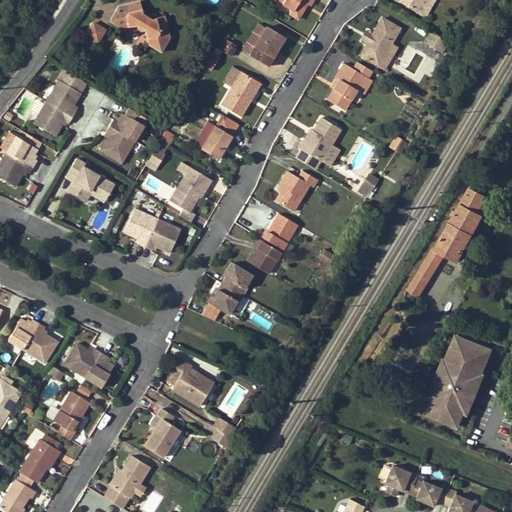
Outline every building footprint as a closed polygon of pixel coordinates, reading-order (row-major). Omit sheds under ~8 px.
[(139,0),(118,5),(109,21),(121,28),(136,24),(136,28),(141,31),(145,30),(149,45),(161,52),(170,36),(165,15),(155,18),(152,19),(142,13),(141,9),(139,0)] [(277,0),(281,2),(281,3),(291,9),(288,14),(297,19),(302,10),(301,7),(303,4),(306,3),(312,3),(313,0),(277,0)] [(430,0),(406,0),(404,3),(422,14),(430,0)] [(152,19),(155,18),(141,9),(142,13),(152,19)] [(369,42),(362,54),(380,65),(393,43),(402,28),(384,18),(374,35),(369,42)] [(104,29),(93,23),(88,32),(99,38),(104,29)] [(273,24),(270,29),(279,34),(282,30),(273,24)] [(283,37),(279,34),(270,29),(266,26),(248,56),(265,66),(283,37)] [(369,42),(374,35),(367,31),(362,38),(369,42)] [(229,39),(222,50),(231,55),(237,44),(229,39)] [(460,49),(443,39),(436,50),(453,60),(460,49)] [(393,43),(380,65),(387,69),(400,47),(393,43)] [(218,57),(212,53),(204,66),(211,70),(218,57)] [(340,80),(335,90),(328,99),(345,109),(358,88),(360,84),(367,88),(373,79),(366,75),(359,71),(345,63),(336,77),(337,78),(340,80)] [(363,64),(359,71),(366,75),(373,79),(377,72),(363,64)] [(64,69),(33,123),(54,135),(61,124),(63,120),(67,122),(68,122),(75,110),(74,109),(71,108),(73,103),(79,92),(78,91),(84,81),(64,69)] [(260,83),(240,72),(220,104),(240,116),(249,101),(247,100),(253,89),(256,90),(260,83)] [(340,80),(337,78),(331,88),(335,90),(340,80)] [(367,88),(360,84),(358,88),(365,92),(367,88)] [(253,89),(247,100),(249,101),(256,90),(253,89)] [(107,125),(103,131),(105,133),(108,134),(106,138),(99,150),(120,163),(134,141),(142,126),(137,123),(141,115),(127,107),(123,114),(121,113),(118,119),(116,122),(113,121),(110,119),(107,125)] [(315,132),(308,143),(304,141),(300,148),(302,149),(320,160),(322,161),(341,129),(322,118),(314,131),(315,132)] [(216,158),(231,136),(213,124),(199,148),(216,158)] [(158,145),(167,149),(173,134),(164,130),(158,145)] [(304,141),(308,143),(315,132),(314,131),(311,130),(304,141)] [(0,176),(14,185),(21,174),(23,170),(26,172),(28,173),(32,166),(36,159),(34,159),(31,156),(33,153),(36,148),(15,136),(0,161),(0,176)] [(400,140),(394,137),(388,146),(399,152),(402,148),(397,145),(400,140)] [(163,154),(155,149),(148,159),(157,165),(163,154)] [(302,149),(297,158),(315,169),(320,160),(302,149)] [(105,197),(113,184),(83,165),(84,163),(74,157),(70,165),(78,170),(71,180),(66,189),(82,199),(89,187),(105,197)] [(64,175),(71,180),(78,170),(70,165),(64,175)] [(188,166),(184,173),(194,179),(198,172),(188,166)] [(296,176),(286,170),(277,185),(279,186),(282,187),(279,192),(274,200),(292,210),(308,185),(311,186),(316,179),(300,170),(296,176)] [(187,211),(196,196),(203,185),(206,187),(211,180),(198,172),(194,179),(184,173),(168,199),(187,211)] [(356,192),(366,198),(379,179),(368,172),(356,192)] [(206,187),(203,185),(196,196),(200,198),(206,187)] [(396,190),(388,185),(382,195),(390,200),(396,190)] [(102,202),(105,197),(89,187),(82,199),(84,200),(88,194),(102,202)] [(461,204),(477,213),(485,197),(470,188),(461,204)] [(354,217),(359,206),(355,204),(349,214),(354,217)] [(477,213),(461,204),(436,248),(445,253),(457,260),(482,216),(477,213)] [(133,208),(123,231),(135,237),(139,239),(137,242),(136,244),(149,250),(150,248),(152,245),(156,247),(168,252),(179,230),(155,218),(133,208)] [(260,235),(282,248),(297,224),(277,212),(267,229),(264,228),(260,235)] [(246,260),(267,273),(280,251),(260,240),(252,254),(250,253),(246,260)] [(436,248),(433,247),(408,291),(420,298),(445,253),(436,248)] [(332,254),(327,264),(337,271),(343,261),(332,254)] [(250,275),(229,263),(225,269),(228,270),(223,278),(220,283),(217,289),(213,295),(210,294),(206,301),(227,313),(231,307),(235,300),(229,296),(233,291),(236,285),(242,289),(246,281),(250,275)] [(236,285),(233,291),(229,296),(235,300),(231,307),(234,308),(241,295),(249,283),(246,281),(242,289),(236,285)] [(25,321),(20,318),(7,339),(44,362),(57,341),(44,334),(42,332),(43,329),(45,327),(32,319),(31,321),(29,323),(25,321)] [(430,414),(455,425),(458,419),(463,421),(471,403),(474,404),(475,400),(470,397),(472,392),(477,395),(482,386),(479,384),(483,375),(485,376),(494,355),(487,352),(489,348),(468,339),(466,343),(459,340),(450,361),(452,362),(448,371),(444,370),(436,388),(440,390),(430,414)] [(87,350),(75,342),(62,363),(99,386),(111,365),(106,362),(103,360),(105,356),(106,354),(100,350),(94,347),(93,349),(91,352),(87,350)] [(409,379),(416,366),(397,356),(390,369),(409,379)] [(177,358),(172,366),(174,367),(180,371),(173,384),(170,389),(198,405),(212,381),(189,368),(188,367),(190,365),(177,358)] [(57,378),(62,371),(51,364),(46,372),(57,378)] [(180,371),(174,367),(166,380),(173,384),(180,371)] [(0,421),(6,412),(19,391),(0,378),(0,421)] [(76,389),(87,395),(90,390),(79,384),(76,389)] [(56,431),(68,438),(72,432),(69,431),(79,415),(87,402),(69,391),(51,420),(60,425),(56,431)] [(160,408),(155,416),(160,419),(154,428),(144,445),(161,456),(178,430),(168,423),(173,416),(160,408)] [(79,415),(69,431),(72,432),(82,416),(79,415)] [(149,425),(154,428),(160,419),(155,416),(149,425)] [(218,416),(209,438),(224,445),(234,423),(218,416)] [(257,442),(240,431),(234,440),(251,451),(257,442)] [(39,439),(54,448),(57,442),(42,434),(39,439)] [(35,481),(44,466),(55,449),(54,448),(39,439),(38,438),(18,470),(35,481)] [(58,450),(55,449),(44,466),(47,468),(58,450)] [(117,476),(114,474),(108,484),(110,486),(103,496),(121,508),(128,497),(129,498),(132,492),(139,482),(148,467),(130,455),(121,470),(117,476)] [(416,480),(417,477),(392,466),(391,469),(384,466),(379,478),(386,481),(385,483),(388,485),(385,493),(395,497),(398,489),(410,494),(416,480)] [(34,491),(14,479),(0,501),(0,508),(6,511),(16,511),(20,506),(26,497),(29,498),(34,491)] [(440,490),(416,480),(410,494),(416,497),(415,500),(432,507),(435,501),(442,504),(449,490),(441,487),(440,490)] [(139,482),(132,492),(138,496),(145,486),(139,482)] [(456,493),(449,490),(442,504),(450,508),(448,511),(476,511),(479,507),(455,496),(456,493)] [(361,511),(364,506),(350,499),(347,507),(348,507),(345,511),(361,511)]
